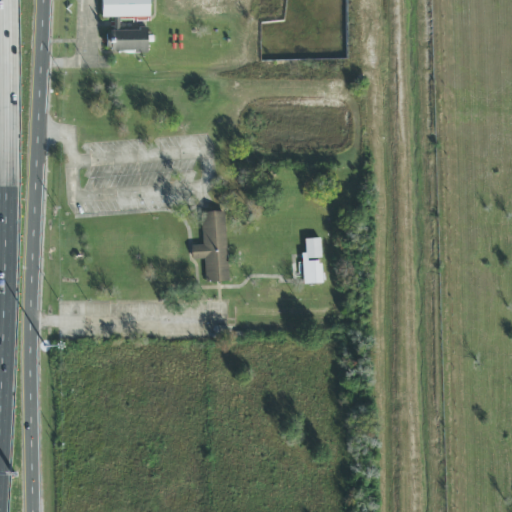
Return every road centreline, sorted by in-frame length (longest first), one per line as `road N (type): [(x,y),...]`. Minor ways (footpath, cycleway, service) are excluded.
road 1 (secondary): [(37,511),(44,85)]
road 2 (motorway): [(0,511),(0,122)]
